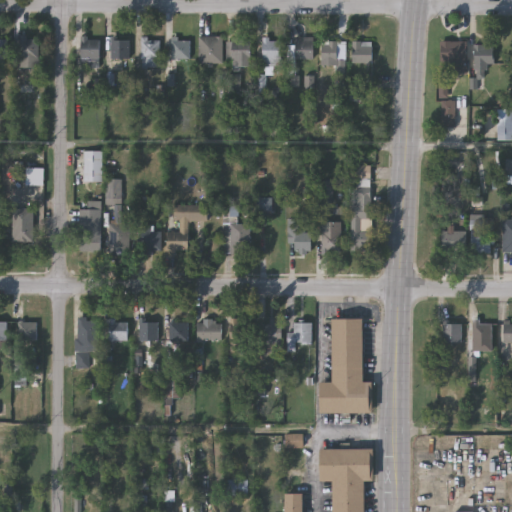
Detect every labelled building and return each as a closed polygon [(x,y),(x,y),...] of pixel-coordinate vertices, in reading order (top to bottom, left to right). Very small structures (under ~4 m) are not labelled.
[(199,63),(199,36),(222,36),(222,63),(199,63)] [(313,37),(313,59),(294,59),(294,37),(313,37)] [(18,38),(39,38),(39,67),(18,67),(18,38)] [(82,38),(100,38),(100,58),(82,58),(82,38)] [(159,67),(140,67),(140,38),(159,38),(159,67)] [(170,59),(170,38),(190,38),(190,59),(170,59)] [(262,65),(262,38),(282,38),(282,65),(262,65)] [(0,39),(8,39),(8,59),(0,59),(0,39)] [(128,39),(128,57),(110,57),(110,39),(128,39)] [(344,41),(344,71),(335,71),(335,65),(321,65),(321,41),(344,41)] [(228,42),(252,42),(252,66),(228,66),(228,42)] [(372,63),(351,63),(351,42),(372,42),(372,63)] [(466,42),(466,74),(439,74),(439,42),(466,42)] [(485,87),(472,87),(472,45),(494,45),(494,64),(485,64),(485,87)] [(441,126),(441,101),(456,101),(456,126),(441,126)] [(511,140),(496,140),(496,109),(511,109),(511,140)] [(84,181),(84,151),(102,151),(102,181),(84,181)] [(370,165),(370,187),(349,187),(349,165),(370,165)] [(349,190),(372,190),(372,250),(350,251),(349,190)] [(168,232),(179,232),(179,220),(165,219),(166,204),(208,205),(208,221),(190,221),(189,250),(167,249),(168,232)] [(79,208),(101,208),(101,251),(79,251),(79,208)] [(35,209),(35,242),(13,242),(13,209),(35,209)] [(222,218),(249,218),(249,252),(222,252),(222,218)] [(312,231),(312,253),(294,253),(294,243),(287,243),(287,218),(303,218),(303,231),(312,231)] [(511,253),(502,253),(502,219),(511,219),(511,253)] [(321,221),(342,221),(342,253),(321,253),(321,221)] [(150,225),(150,231),(161,231),(161,250),(136,250),(136,225),(150,225)] [(491,253),(470,253),(470,225),(491,225),(491,253)] [(465,232),(465,253),(440,253),(440,232),(465,232)] [(333,381),(333,317),(364,317),(364,381),(372,381),(372,411),(321,411),(321,381),(333,381)] [(98,351),(76,351),(76,319),(98,319),(98,351)] [(158,341),(139,341),(139,319),(158,319),(158,341)] [(230,319),(250,319),(250,352),(230,352),(230,319)] [(128,341),(107,341),(107,320),(128,320),(128,341)] [(197,320),(221,320),(221,341),(197,340),(197,320)] [(511,320),(511,341),(502,341),(502,320),(511,320)] [(257,344),(257,321),(282,321),(282,344),(257,344)] [(36,322),(36,341),(18,341),(18,322),(36,322)] [(463,322),(463,341),(441,341),(441,322),(463,322)] [(472,349),(472,322),(493,322),(493,349),(472,349)] [(0,343),(10,343),(10,323),(0,323),(0,343)] [(188,323),(188,341),(169,341),(169,323),(188,323)] [(293,323),(312,323),(312,344),(293,344),(293,323)] [(87,367),(76,368),(76,355),(87,355),(87,367)] [(24,384),(14,384),(14,370),(24,370),(24,384)] [(180,399),(165,399),(165,380),(180,380),(180,399)] [(366,511),(334,511),(334,480),(321,480),(321,448),(373,447),(373,480),(366,480),(366,511)] [(247,495),(224,495),(224,480),(247,480),(247,495)] [(304,511),(287,511),(287,492),(304,492),(304,511)] [(147,510),(134,510),(134,495),(147,495),(147,510)]
